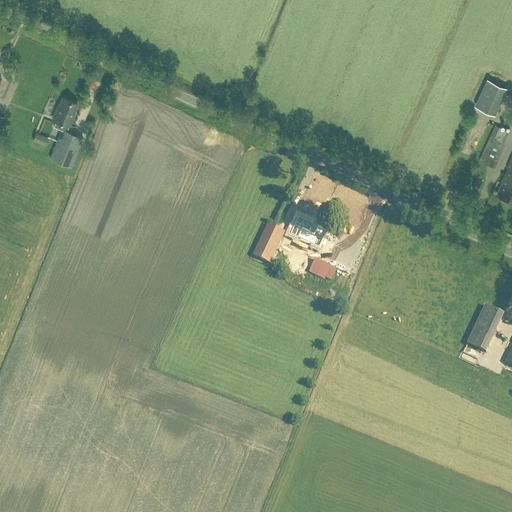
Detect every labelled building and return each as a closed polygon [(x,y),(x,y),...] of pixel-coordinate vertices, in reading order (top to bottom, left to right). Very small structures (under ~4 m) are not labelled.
[(507,85),(487,76),(475,104),(495,113),(507,85)] [(69,125),(72,117),(71,117),(76,103),(61,97),(53,118),(55,120),(53,126),(61,129),(50,157),(71,165),(82,136),(65,130),(67,125),(69,125)] [(495,122),(479,159),(494,166),(510,128),(495,122)] [(43,143),(46,136),(36,132),(33,139),(43,143)] [(463,138),(461,150),(466,151),(467,148),(474,149),(476,140),(463,138)] [(507,199),(511,188),(511,154),(507,166),(508,167),(501,181),(502,182),(496,193),(507,199)] [(272,219),(282,223),(285,212),(276,209),(272,219)] [(289,237),(318,250),(326,232),(318,228),(318,227),(312,224),(312,225),(297,219),(289,237)] [(274,230),(266,227),(252,258),(268,265),(279,242),(271,238),(274,230)] [(328,273),(312,265),(305,278),(321,286),(328,273)] [(485,354),(503,316),(484,307),(466,345),(485,354)]
